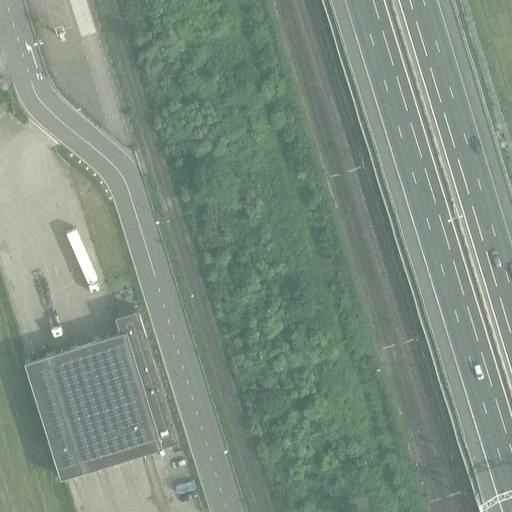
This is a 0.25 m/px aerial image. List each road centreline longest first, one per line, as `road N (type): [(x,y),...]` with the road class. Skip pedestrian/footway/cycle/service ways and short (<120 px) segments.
road 1 (motorway): [(365,0),(511,477)]
road 2 (unclassified): [(222,511),(121,187),(26,86)]
road 3 (motorway): [(511,318),(414,0)]
